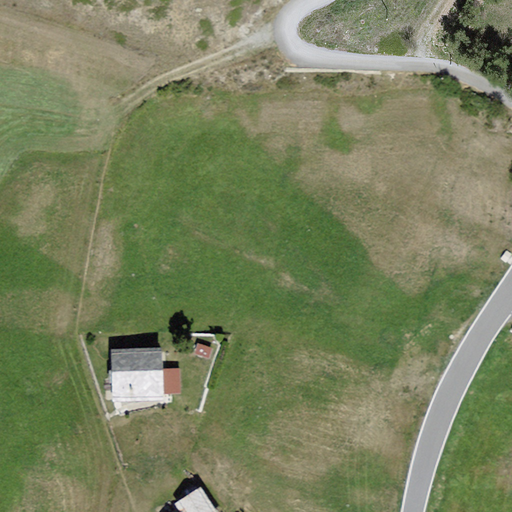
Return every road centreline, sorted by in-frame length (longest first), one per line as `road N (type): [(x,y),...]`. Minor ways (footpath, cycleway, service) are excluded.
road 1 (residential): [(511,99),(452,68),(323,59),(301,50),(288,38),(289,18),(311,0)]
road 2 (tertiary): [(511,291),(446,399),(411,511)]
